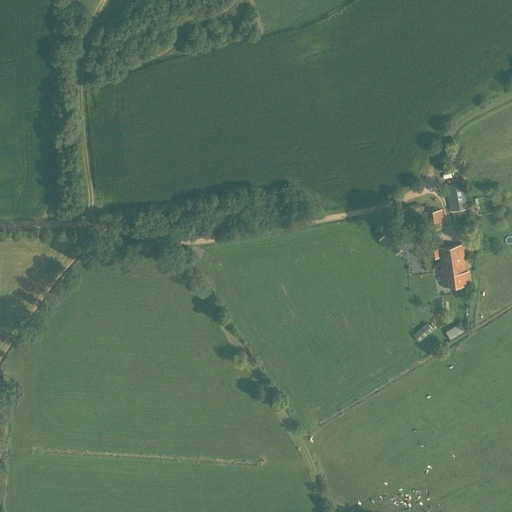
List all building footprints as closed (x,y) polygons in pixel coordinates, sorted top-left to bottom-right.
[(464,182),(446,185),(455,231),(473,227),(464,182)] [(442,209),(423,212),(425,230),(445,227),(442,209)] [(412,248),(405,242),(406,241),(390,227),(389,228),(381,221),(372,231),(403,258),(412,248)] [(439,256),(441,268),(447,267),(457,265),(456,261),(465,260),(462,244),(430,249),(431,257),(439,256)] [(447,267),(441,268),(443,286),(470,282),(468,270),(466,270),(465,260),(456,261),(457,265),(447,267)] [(460,321),(445,328),(448,335),(463,329),(460,321)] [(427,322),(413,334),(419,340),(433,329),(427,322)]
